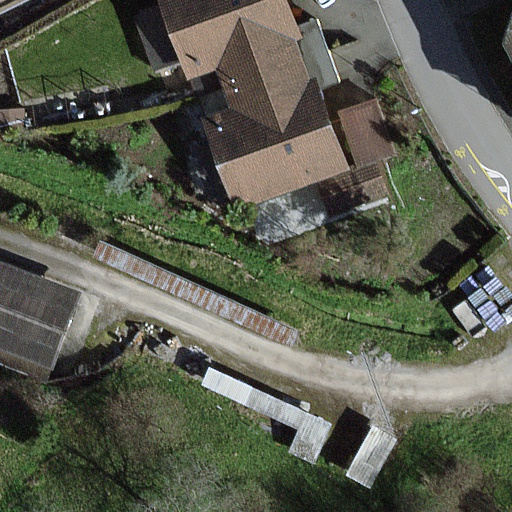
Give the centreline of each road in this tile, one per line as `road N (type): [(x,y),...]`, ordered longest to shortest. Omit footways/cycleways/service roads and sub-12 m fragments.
road 1 (track): [(0,244),(281,361),(357,381),(442,387),(511,375)]
road 2 (residential): [(407,0),(436,69),(511,181)]
